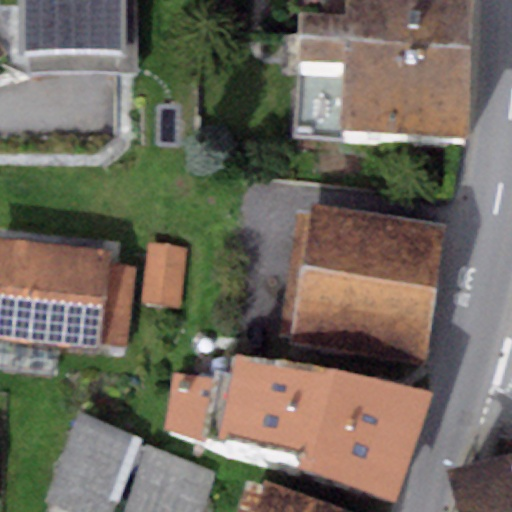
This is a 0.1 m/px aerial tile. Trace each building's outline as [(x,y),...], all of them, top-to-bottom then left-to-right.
[(20,0),(20,71),(138,72),(138,0),(20,0)] [(476,0),(347,0),(346,13),(298,10),(295,57),(343,60),(339,126),(467,134),(476,0)] [(442,225),(313,204),(289,334),(423,351),(442,225)] [(111,252),(0,236),(0,337),(97,351),(98,339),(126,343),(137,265),(110,261),(111,252)] [(186,247),(148,242),(141,304),(179,308),(186,247)] [(429,390),(235,357),(230,388),(171,378),(167,432),(393,497),(429,390)] [(109,511),(136,440),(79,413),(46,500),(71,511),(109,511)] [(207,511),(222,475),(149,448),(128,511),(207,511)] [(511,511),(511,458),(449,473),(457,511),(511,511)] [(358,511),(250,474),(240,503),(255,508),(254,511),(358,511)]
